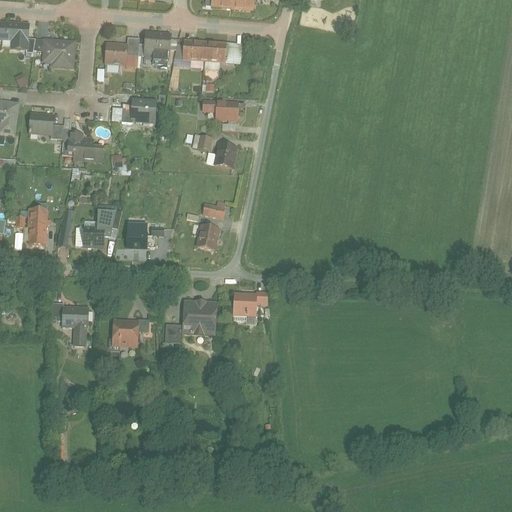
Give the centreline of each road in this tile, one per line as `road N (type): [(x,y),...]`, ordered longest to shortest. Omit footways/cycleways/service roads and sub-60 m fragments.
road 1 (residential): [(0,259),(230,270),(283,21)]
road 2 (track): [(511,283),(230,270)]
road 3 (residential): [(87,9),(84,103),(30,97)]
